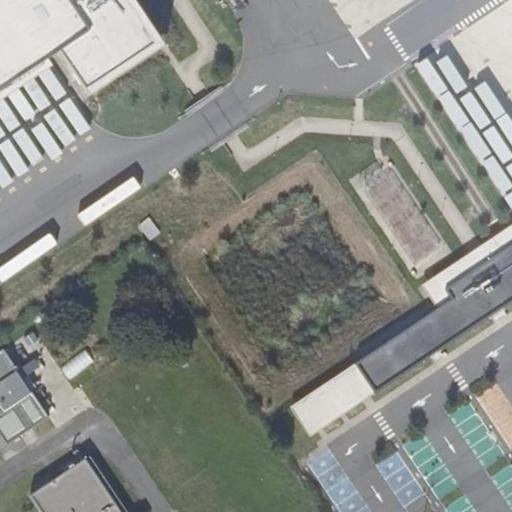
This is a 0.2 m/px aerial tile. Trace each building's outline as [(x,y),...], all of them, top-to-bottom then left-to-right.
[(0,0),(0,91),(60,52),(86,90),(157,43),(128,0),(0,0)] [(445,290),(511,244),(511,225),(421,286),(437,309),(451,300),(445,290)] [(375,395),(511,303),(511,244),(445,290),(451,300),(437,309),(355,364),(375,395)] [(0,433),(6,443),(50,415),(5,348),(0,350),(0,433)] [(311,438),(375,395),(355,364),(290,408),(311,438)] [(123,511),(86,456),(31,493),(43,511),(123,511)]
